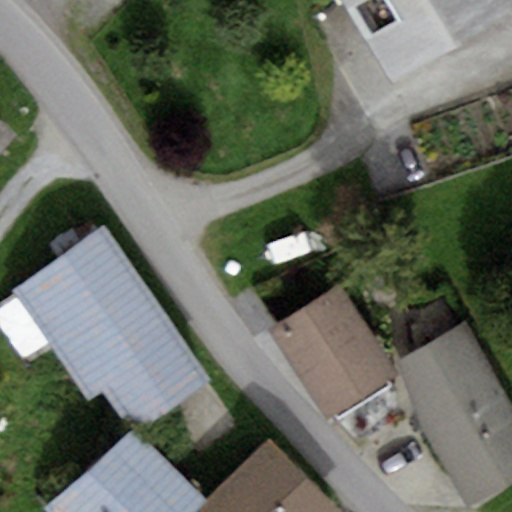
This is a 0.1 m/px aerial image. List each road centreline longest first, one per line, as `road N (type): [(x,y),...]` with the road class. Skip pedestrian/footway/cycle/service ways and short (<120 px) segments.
road 1 (residential): [(0,25),(87,131),(256,378),(381,511)]
road 2 (track): [(0,231),(87,131)]
